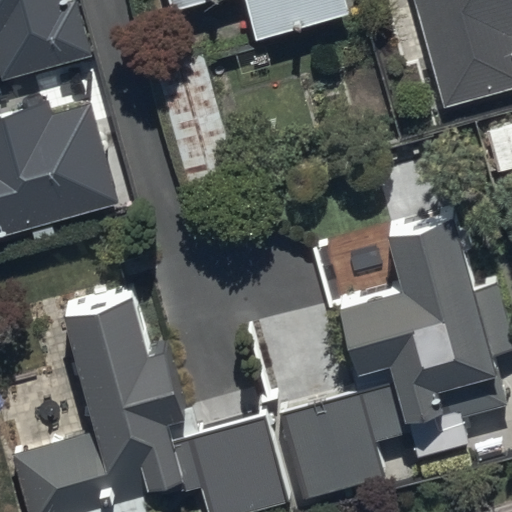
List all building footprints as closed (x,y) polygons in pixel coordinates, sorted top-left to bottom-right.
[(71,8),(68,0),(0,0),(0,61),(8,86),(96,58),(79,5),(71,8)] [(180,0),(184,13),(230,0),(248,0),(260,42),(352,16),(347,0),(180,0)] [(511,0),(416,0),(447,104),(449,112),(511,93),(511,0)] [(243,180),(204,44),(155,58),(194,194),(243,180)] [(0,244),(120,209),(91,108),(55,118),(50,101),(0,114),(0,244)] [(511,170),(511,123),(467,135),(478,179),(511,170)] [(478,293),(456,224),(392,244),(408,294),(346,313),(367,382),(399,372),(402,380),(285,416),(312,503),(390,479),(380,447),(416,436),(424,460),(474,444),(467,423),(511,409),(511,402),(499,361),(511,357),(511,336),(497,287),(478,293)] [(133,289),(65,307),(94,418),(8,440),(26,511),(147,511),(141,486),(187,475),(196,511),(287,489),(264,398),(187,418),(167,341),(147,346),(133,289)]
